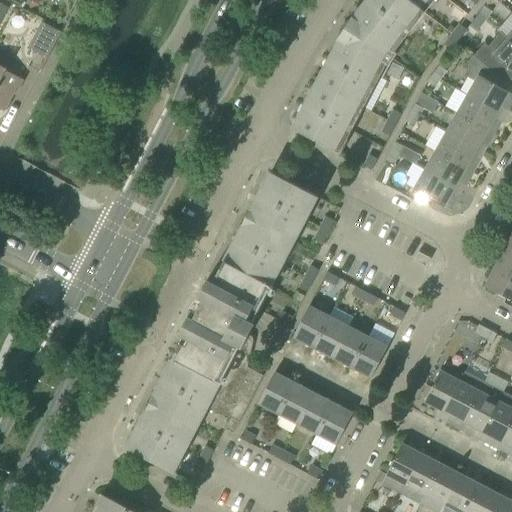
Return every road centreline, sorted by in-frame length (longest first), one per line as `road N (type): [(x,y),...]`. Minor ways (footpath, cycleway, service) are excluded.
road 1 (tertiary): [(123,270),(268,0)]
road 2 (residential): [(331,511),(468,247)]
road 3 (tertiary): [(0,508),(123,270)]
road 4 (tertiary): [(230,0),(107,238)]
road 5 (residential): [(468,247),(258,136)]
road 6 (tertiary): [(87,276),(0,443)]
road 7 (residential): [(258,136),(335,0)]
road 8 (residential): [(188,267),(258,136)]
road 9 (residential): [(88,456),(154,333)]
road 10 (residential): [(107,238),(0,175)]
road 11 (residential): [(195,511),(88,456)]
